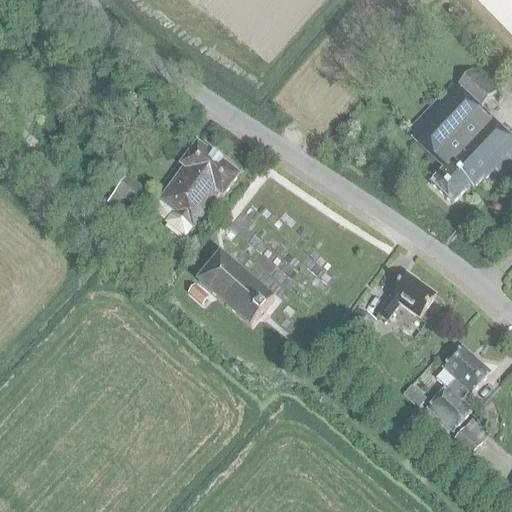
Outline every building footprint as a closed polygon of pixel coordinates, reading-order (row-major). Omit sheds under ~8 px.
[(511,143),(478,111),(495,94),(472,71),(455,89),(452,86),(405,135),(443,172),(430,186),(451,207),(469,188),(472,191),(483,179),(484,181),(492,174),(495,177),(511,158),(511,143)] [(20,131),(11,140),(20,149),(30,139),(20,131)] [(185,241),(193,230),(193,231),(218,198),(221,200),(238,178),(196,146),(179,169),(183,171),(158,204),(171,214),(163,225),(185,241)] [(511,179),(505,173),(498,180),(504,186),(511,179)] [(147,193),(127,179),(108,206),(122,216),(128,208),(133,211),(147,193)] [(197,284),(250,330),(273,303),(220,257),(197,284)] [(435,299),(405,277),(389,300),(377,317),(386,324),(398,307),(418,321),(435,299)] [(208,299),(193,286),(185,295),(201,308),(208,299)] [(375,323),(358,311),(341,334),(359,346),(375,323)] [(446,391),(427,411),(452,434),(471,414),(459,403),(467,394),(470,397),(489,376),(461,351),(442,371),(443,372),(435,381),(446,391)] [(426,402),(410,388),(402,397),(417,411),(426,402)] [(489,438),(471,422),(452,443),(469,459),(489,438)]
